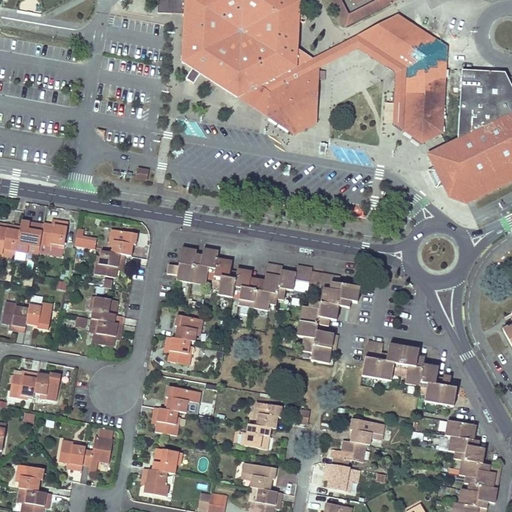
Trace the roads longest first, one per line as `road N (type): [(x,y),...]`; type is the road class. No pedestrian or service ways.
road 1 (tertiary): [(164,213),(406,256)]
road 2 (residential): [(164,213),(136,362),(113,387)]
road 3 (tertiary): [(0,185),(164,213)]
road 4 (residential): [(113,387),(90,366),(0,351)]
road 5 (residential): [(113,387),(129,429),(112,503)]
